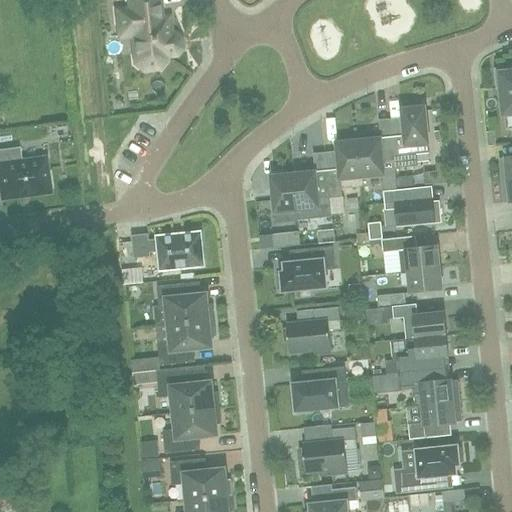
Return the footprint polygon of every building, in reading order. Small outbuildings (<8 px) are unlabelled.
[(172,19),(160,20),(158,0),(128,0),(129,10),(117,12),(119,38),(132,37),(135,64),(143,70),(158,69),(164,61),(164,57),(176,56),(180,50),(179,40),(174,35),(172,19)] [(497,89),(501,88),(504,116),(511,115),(511,68),(495,70),(497,89)] [(393,138),(396,170),(408,168),(407,161),(417,160),(415,146),(428,144),(425,108),(417,109),(417,106),(404,107),(404,111),(402,111),(404,137),(393,138)] [(396,170),(393,138),(378,139),(378,140),(358,142),(362,178),(363,178),(384,176),(383,163),(395,162),(396,170)] [(339,170),(327,171),(330,195),(328,195),(329,199),(342,198),(341,190),(364,188),(363,178),(362,178),(358,142),(351,143),(351,140),(338,141),(339,144),(336,144),(339,170)] [(314,145),(315,167),(335,166),(334,144),(314,145)] [(0,187),(2,200),(49,193),(49,190),(52,189),(50,173),(46,173),(44,160),(21,163),(19,149),(0,151),(0,187)] [(501,161),(503,181),(511,180),(511,158),(506,159),(507,160),(501,161)] [(313,174),(293,176),(297,212),(298,219),(331,216),(329,199),(328,195),(330,195),(327,171),(313,173),(313,174)] [(298,222),(298,219),(297,212),(293,176),(284,177),(284,173),(273,174),(273,178),(271,178),(276,224),(298,222)] [(505,203),(511,202),(511,203),(511,180),(503,181),(505,203)] [(419,204),(418,189),(384,192),(386,211),(395,210),(397,229),(442,224),(440,202),(419,204)] [(299,233),(289,234),(290,247),(300,246),(299,233)] [(161,270),(203,266),(199,234),(158,239),(158,240),(149,241),(148,235),(131,236),(133,259),(150,258),(150,253),(159,253),(161,270)] [(399,251),(402,273),(439,269),(437,247),(418,250),(416,236),(382,240),(383,253),(399,251)] [(335,270),(333,248),(309,250),(310,262),(292,264),(284,265),(285,273),(281,274),(281,276),(277,277),(278,290),(282,290),(283,293),(326,288),(325,271),(335,270)] [(442,290),(439,269),(402,273),(402,274),(409,273),(411,294),(442,290)] [(165,299),(168,326),(214,321),(213,306),(208,306),(207,295),(183,297),(182,285),(157,288),(158,300),(165,299)] [(405,294),(377,297),(378,308),(406,306),(405,294)] [(406,340),(446,336),(444,314),(418,317),(417,305),(393,308),(394,320),(404,319),(406,340)] [(316,323),(287,326),(287,330),(284,330),(285,342),(288,342),(290,354),(314,351),(314,355),(331,353),(329,332),(341,330),(339,308),(315,311),(316,323)] [(214,321),(168,326),(170,343),(158,344),(160,366),(190,363),(189,351),(212,349),(211,338),(216,337),(214,321)] [(449,357),(446,336),(406,340),(409,361),(398,362),(386,363),(388,376),(399,374),(448,369),(450,369),(449,357)] [(187,368),(157,371),(160,398),(172,397),(173,414),(220,409),(218,393),(213,394),(212,382),(188,385),(187,368)] [(344,368),(321,370),(322,382),(293,385),(295,413),(349,408),(344,368)] [(414,389),(415,406),(459,402),(457,383),(451,383),(451,381),(450,381),(448,369),(399,374),(401,390),(414,389)] [(416,407),(423,407),(425,427),(455,424),(455,422),(461,421),(459,402),(415,406),(416,407)] [(221,425),(220,409),(173,414),(175,431),(163,432),(166,454),(195,451),(194,439),(218,437),(217,425),(221,425)] [(362,438),(377,437),(376,423),(361,425),(362,438)] [(332,442),(303,445),(303,450),(300,450),(301,462),(304,462),(306,474),(330,471),(331,475),(347,473),(345,451),(357,450),(355,428),(331,431),(332,442)] [(397,493),(432,490),(430,478),(456,475),(456,466),(460,466),(459,463),(463,463),(462,449),(458,450),(458,447),(416,451),(418,470),(395,472),(397,493)] [(200,460),(170,463),(173,486),(184,485),(186,501),(232,496),(231,481),(226,481),(225,470),(201,472),(200,460)] [(362,502),(367,502),(384,500),(385,500),(383,480),(360,483),(362,502)] [(348,511),(347,502),(357,501),(356,488),(332,491),(333,503),(309,505),(309,511),(348,511)] [(464,491),(442,493),(443,505),(453,504),(466,503),(464,491)] [(234,511),(232,496),(186,501),(187,511),(234,511)]
